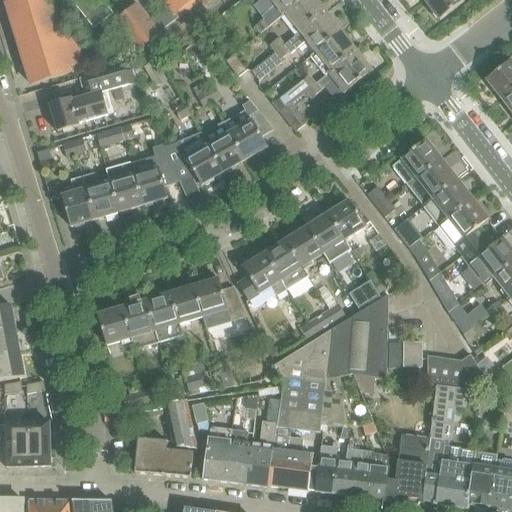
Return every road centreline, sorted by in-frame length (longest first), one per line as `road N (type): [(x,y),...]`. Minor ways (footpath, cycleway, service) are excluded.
road 1 (residential): [(428,77),(258,205),(173,248),(55,281)]
road 2 (residential): [(95,487),(84,381),(55,281)]
road 3 (residential): [(95,487),(300,511)]
road 4 (residential): [(55,281),(0,101)]
road 5 (tertiary): [(511,185),(428,77)]
